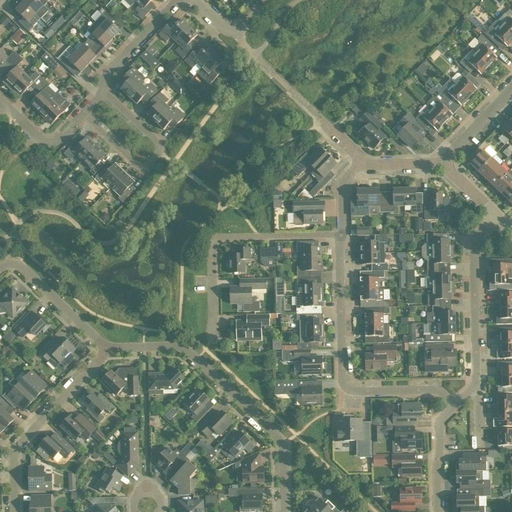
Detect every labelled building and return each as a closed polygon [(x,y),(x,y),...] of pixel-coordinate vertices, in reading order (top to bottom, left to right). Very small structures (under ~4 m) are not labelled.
[(43,7),(47,2),(44,0),(25,0),(23,3),(41,20),(48,12),(43,7)] [(137,0),(136,2),(139,5),(136,9),(136,11),(139,14),(138,16),(142,20),(152,10),(147,6),(152,0),(137,0)] [(502,0),(498,0),(496,2),(505,10),(509,6),(502,0)] [(33,28),(41,20),(23,3),(15,11),(24,20),(19,24),(28,33),(33,28)] [(496,21),(511,36),(511,12),(510,10),(506,15),(505,14),(497,22),(496,21)] [(95,23),(112,40),(120,32),(112,24),(116,20),(107,11),(95,23)] [(474,26),(478,21),(474,17),(473,18),(470,14),(466,18),(474,26)] [(0,19),(0,21),(6,26),(10,20),(3,15),(0,19)] [(49,39),(66,20),(62,15),(44,34),(49,39)] [(176,42),(190,28),(182,20),(176,26),(172,21),(159,35),(166,43),(171,38),(176,42)] [(511,42),(511,36),(496,21),(483,34),(495,44),(499,40),(508,48),(511,42)] [(109,45),(112,40),(95,23),(87,31),(97,41),(93,46),(102,55),(110,46),(109,45)] [(190,28),(176,42),(180,47),(176,52),(183,59),(197,45),(193,41),(198,36),(190,28)] [(17,45),(26,35),(19,29),(11,39),(17,45)] [(476,55),(489,67),(497,59),(489,52),(494,47),(481,35),(478,39),(478,41),(479,42),(471,50),(476,55)] [(102,55),(93,46),(89,50),(84,45),(76,53),(88,66),(93,61),(94,63),(102,55)] [(202,69),(216,54),(208,47),(202,52),(198,48),(185,62),(193,69),(197,64),(202,69)] [(144,61),(146,58),(148,57),(154,62),(151,65),(150,66),(155,71),(161,64),(146,51),(140,57),(144,61)] [(9,66),(18,56),(13,52),(7,59),(0,52),(0,66),(4,62),(9,66)] [(81,73),(88,66),(76,53),(72,58),(70,56),(66,60),(63,56),(58,61),(68,70),(72,65),(81,73)] [(216,54),(202,69),(197,74),(210,86),(223,72),(219,68),(224,62),(216,54)] [(481,76),(489,67),(476,55),(468,63),(464,59),(460,64),(470,74),(475,70),(481,76)] [(12,88),(24,75),(16,68),(23,61),(18,56),(9,66),(13,70),(4,80),(12,88)] [(52,59),(47,64),(54,71),(59,66),(52,59)] [(129,98),(143,83),(138,79),(142,75),(134,68),(125,77),(129,81),(121,90),(129,98)] [(450,80),(469,99),(477,90),(468,82),(472,79),(467,74),(465,71),(460,76),(458,74),(456,74),(450,80)] [(35,90),(44,80),(35,72),(29,79),(24,75),(12,88),(21,96),(30,86),(35,90)] [(173,77),(168,83),(174,89),(179,83),(173,77)] [(469,99),(450,80),(442,88),(438,85),(435,88),(429,79),(426,82),(449,103),(453,99),(461,107),(469,99)] [(38,113),(57,93),(56,94),(48,87),(49,85),(44,80),(35,90),(39,94),(30,105),(38,113)] [(444,108),(449,103),(426,82),(424,84),(425,87),(427,89),(428,92),(433,97),(426,104),(427,107),(445,124),(453,116),(444,108)] [(143,83),(129,98),(137,105),(146,96),(150,100),(159,91),(150,83),(147,87),(143,83)] [(174,89),(181,95),(186,90),(179,83),(174,89)] [(57,93),(38,113),(47,121),(57,111),(61,115),(70,105),(57,93)] [(156,123),(169,109),(165,105),(169,101),(160,93),(152,102),(156,106),(148,115),(156,123)] [(358,104),(352,110),(352,111),(361,120),(369,127),(360,136),(374,150),(385,138),(378,132),(382,127),(368,113),(359,104),(358,104)] [(438,133),(445,124),(427,107),(415,119),(425,129),(429,124),(438,133)] [(169,109),(156,123),(164,131),(173,122),(177,126),(186,117),(177,109),(174,113),(169,109)] [(420,135),(424,130),(411,117),(411,116),(409,114),(409,115),(400,123),(406,129),(399,137),(412,149),(417,142),(419,144),(424,139),(420,135)] [(511,137),(511,122),(511,121),(503,129),(511,137)] [(83,161),(97,147),(87,138),(85,140),(81,136),(64,154),(68,158),(74,152),(83,161)] [(477,176),(492,160),(484,152),(489,146),(484,142),(473,153),(478,158),(471,166),(477,171),(474,173),(477,176)] [(97,147),(83,161),(92,170),(90,172),(94,176),(106,164),(101,160),(106,155),(97,147)] [(306,153),(291,169),(298,176),(309,165),(310,165),(315,170),(328,157),(320,149),(311,158),(307,154),(306,153)] [(315,170),(311,174),(316,180),(320,183),(337,165),(328,157),(315,170)] [(487,181),(500,167),(492,160),(477,176),(479,178),(481,175),(487,181)] [(111,188),(125,174),(116,165),(111,169),(107,166),(96,177),(100,182),(102,179),(111,188)] [(493,190),(508,174),(500,167),(487,181),(492,185),(489,187),(493,190)] [(125,174),(111,188),(120,197),(118,199),(123,203),(136,189),(132,185),(134,182),(125,174)] [(503,195),(511,185),(511,178),(508,174),(493,190),(496,193),(498,191),(503,195)] [(508,206),(511,201),(511,185),(503,195),(508,201),(506,203),(508,206)] [(74,186),(70,191),(75,196),(80,191),(74,186)] [(313,199),(321,190),(317,186),(309,195),(313,199)] [(82,190),(76,197),(81,202),(87,195),(82,190)] [(363,208),(368,208),(369,208),(369,190),(358,191),(358,208),(357,208),(357,215),(363,215),(363,208)] [(387,214),(387,202),(380,202),(380,190),(369,190),(369,208),(368,208),(368,215),(380,215),(380,214),(387,214)] [(399,208),(405,207),(405,190),(394,190),(394,201),(387,202),(387,214),(394,214),(394,216),(399,215),(399,208)] [(405,190),(405,207),(411,207),(412,215),(423,214),(423,204),(416,204),(416,190),(405,190)] [(273,201),(280,201),(280,191),(272,192),(273,201)] [(425,221),(438,221),(438,212),(443,212),(443,193),(431,193),(431,206),(425,206),(425,221)] [(293,212),(293,224),(295,226),(303,226),(304,225),(323,224),(323,212),(317,212),(317,209),(315,209),(315,203),(294,203),(294,212),(293,212)] [(358,237),(370,237),(370,229),(358,229),(358,237)] [(421,253),(454,253),(454,247),(450,247),(450,241),(439,241),(439,235),(427,235),(427,244),(424,244),(421,248),(421,253)] [(360,255),(384,254),(384,244),(388,244),(388,236),(375,236),(375,243),(360,244),(360,255)] [(302,260),(322,260),(322,248),(309,249),(309,242),(297,243),(297,254),(302,254),(302,260)] [(230,274),(245,274),(245,261),(251,261),(251,249),(238,250),(238,256),(230,256),(230,274)] [(260,249),(260,260),(262,264),(263,266),(265,267),(267,267),(275,267),(275,260),(275,254),(275,249),(267,249),(260,249)] [(428,271),(440,271),(439,265),(451,264),(451,259),(454,259),(454,253),(421,253),(421,257),(425,261),(427,261),(428,271)] [(384,254),(360,255),(360,266),(376,265),(376,272),(388,272),(388,265),(384,265),(384,254)] [(322,260),(302,260),(302,267),(297,268),(298,279),(309,278),(309,272),(322,272),(322,260)] [(494,276),(511,275),(511,260),(489,261),(490,269),(494,269),(494,276)] [(434,289),(455,289),(455,283),(451,283),(451,277),(440,277),(440,271),(428,271),(428,277),(425,277),(425,288),(434,288),(434,289)] [(361,291),(384,290),(384,289),(379,289),(379,279),(384,279),(383,272),(372,272),(372,279),(361,279),(361,291)] [(511,275),(494,276),(494,283),(490,283),(490,291),(511,290),(511,275)] [(304,297),(323,296),(323,285),(308,286),(308,278),(297,279),(297,286),(302,285),(302,286),(304,286),(304,297)] [(238,288),(231,288),(231,305),(243,305),(244,312),(260,312),(259,302),(252,302),(252,294),(254,294),(254,290),(266,290),(266,279),(254,279),(254,280),(254,287),(252,287),(239,288),(238,288)] [(428,307),(433,307),(438,307),(440,307),(440,301),(452,300),(452,295),(455,294),(455,289),(434,289),(434,296),(428,296),(428,307)] [(18,295),(12,290),(8,295),(5,295),(3,297),(3,299),(0,302),(0,309),(2,307),(13,318),(27,304),(22,299),(22,297),(20,295),(18,295)] [(373,308),(377,308),(389,308),(388,306),(384,301),(384,290),(361,291),(361,302),(373,302),(373,308)] [(501,310),(511,309),(511,294),(496,295),(496,303),(501,303),(501,310)] [(296,315),(308,314),(308,307),(323,307),(323,296),(304,297),(304,307),(296,307),(296,315)] [(429,325),(456,325),(455,313),(438,314),(438,307),(433,307),(433,313),(427,314),(427,324),(429,324),(429,325)] [(365,326),(389,326),(389,325),(384,325),(383,315),(389,315),(389,308),(377,308),(377,315),(365,315),(365,326)] [(511,309),(501,310),(501,317),(497,317),(497,325),(511,325),(511,309)] [(39,319),(32,312),(14,331),(21,337),(28,330),(36,337),(41,332),(43,334),(50,326),(41,317),(39,319)] [(300,333),(324,332),(323,321),(313,321),(313,314),(308,314),(296,315),(296,321),(299,321),(300,333)] [(238,341),(261,340),(261,324),(269,324),(269,316),(254,316),(254,322),(237,323),(238,341)] [(456,325),(429,325),(430,336),(425,336),(425,343),(444,342),(444,336),(456,336),(456,325)] [(389,326),(365,326),(366,338),(377,338),(378,344),(389,344),(389,326)] [(502,344),(511,343),(511,328),(497,329),(497,337),(501,337),(502,344)] [(282,351),(310,350),(310,344),(324,343),(324,332),(300,333),(300,344),(297,344),(297,346),(282,346),(282,351)] [(75,350),(64,339),(54,350),(49,345),(41,354),(49,362),(53,357),(61,364),(66,360),(71,359),(71,355),(75,350)] [(511,343),(502,344),(502,351),(497,351),(498,360),(511,359),(511,343)] [(3,349),(4,352),(5,356),(13,353),(11,346),(4,348),(3,349)] [(425,365),(425,373),(433,373),(448,373),(448,366),(457,366),(456,353),(456,352),(453,352),(453,346),(426,346),(426,353),(426,357),(432,357),(432,365),(425,365)] [(366,371),(387,371),(387,359),(397,359),(396,347),(384,347),(385,355),(366,355),(366,371)] [(310,350),(282,351),(282,360),(284,363),(302,362),(303,375),(322,375),(322,358),(311,358),(311,351),(310,351),(310,350)] [(502,378),(511,378),(511,362),(498,363),(498,371),(502,371),(502,378)] [(155,373),(148,373),(149,391),(151,391),(151,395),(160,395),(159,391),(163,391),(183,390),(183,386),(180,384),(185,379),(175,369),(171,373),(159,373),(155,373)] [(20,384),(36,400),(48,387),(32,371),(20,384)] [(119,372),(118,371),(114,375),(111,372),(102,382),(116,396),(124,388),(126,390),(130,390),(130,396),(138,396),(138,378),(130,378),(130,372),(119,372)] [(511,378),(502,378),(503,385),(498,385),(498,394),(511,393),(511,378)] [(36,400),(20,384),(19,385),(13,379),(5,387),(11,393),(7,397),(23,413),(36,400)] [(299,380),(274,381),(274,396),(281,395),(284,391),(299,391),(299,395),(302,395),(302,407),(312,406),(312,404),(322,404),(322,390),(314,390),(312,388),(312,382),(299,383),(299,380)] [(209,400),(199,391),(195,395),(193,394),(184,403),(195,414),(192,418),(198,424),(208,413),(204,409),(204,406),(209,400)] [(102,403),(93,394),(84,404),(88,408),(86,410),(99,423),(104,418),(101,415),(106,410),(111,415),(117,409),(106,399),(102,403)] [(511,396),(493,397),(494,406),(498,406),(498,413),(511,412),(511,396)] [(0,423),(6,429),(14,421),(3,410),(8,405),(0,397),(0,423)] [(407,420),(417,419),(422,419),(421,405),(403,406),(403,412),(394,412),(394,427),(407,427),(407,420)] [(511,412),(498,413),(498,419),(494,420),(494,428),(511,427),(511,412)] [(233,423),(222,413),(216,419),(211,414),(198,428),(209,438),(213,434),(218,438),(233,423)] [(82,427),(71,417),(61,427),(76,441),(81,436),(87,441),(96,431),(87,422),(82,427)] [(348,418),(335,418),(336,442),(359,441),(359,455),(370,455),(370,440),(370,428),(365,428),(361,428),(361,421),(348,422),(348,418)] [(371,443),(382,443),(382,435),(393,435),(393,427),(371,428),(371,443)] [(422,434),(414,434),(403,434),(402,429),(394,429),(395,443),(402,443),(402,450),(422,449),(422,434)] [(107,438),(98,430),(92,436),(101,445),(107,438)] [(511,430),(494,431),(494,439),(494,440),(499,440),(499,447),(511,446),(511,430)] [(214,450),(206,458),(210,462),(220,451),(224,455),(228,450),(235,457),(236,458),(244,449),(249,453),(254,447),(250,443),(251,443),(240,432),(229,443),(224,438),(221,441),(214,450)] [(128,477),(139,466),(138,433),(123,434),(123,438),(120,441),(119,443),(117,446),(117,448),(117,451),(118,453),(120,455),(121,457),(123,458),(123,460),(117,466),(128,477)] [(60,446),(50,436),(40,447),(42,448),(37,453),(45,461),(50,456),(54,459),(60,453),(66,459),(74,451),(64,441),(60,446)] [(196,446),(205,455),(211,449),(202,440),(196,446)] [(160,458),(155,463),(163,470),(165,472),(170,467),(174,471),(186,458),(185,457),(194,448),(189,443),(180,452),(177,450),(173,454),(168,449),(166,451),(163,450),(160,454),(160,458)] [(191,460),(198,451),(194,448),(187,456),(191,460)] [(96,460),(101,454),(96,450),(91,455),(96,460)] [(113,466),(117,462),(106,452),(102,455),(113,466)] [(457,473),(482,472),(482,471),(487,471),(487,463),(486,454),(474,454),(474,460),(459,460),(460,472),(457,472),(457,473)] [(414,462),(414,456),(394,457),(394,469),(403,468),(403,478),(421,478),(420,462),(414,462)] [(259,468),(258,463),(256,457),(243,463),(244,483),(264,483),(264,468),(259,468)] [(180,496),(191,496),(190,478),(197,471),(189,463),(171,482),(179,490),(180,496)] [(44,476),(44,468),(29,468),(30,492),(52,491),(52,476),(44,476)] [(119,492),(123,485),(120,482),(123,477),(108,468),(95,489),(104,494),(106,491),(110,494),(113,489),(119,492)] [(470,490),(483,490),(483,489),(490,489),(490,481),(482,481),(482,472),(457,473),(457,485),(470,484),(470,490)] [(258,496),(258,489),(236,489),(228,489),(228,497),(236,496),(236,499),(238,501),(243,501),(244,507),(240,507),(239,511),(254,511),(255,509),(263,509),(262,496),(258,496)] [(392,511),(414,511),(414,504),(421,504),(421,489),(401,489),(401,504),(392,504),(392,511)] [(457,509),(484,508),(479,508),(479,498),(483,498),(483,490),(470,490),(469,490),(469,496),(457,497),(457,509)] [(32,503),(31,503),(31,511),(51,511),(51,496),(40,497),(40,503),(32,503)] [(206,505),(217,504),(216,496),(205,496),(206,505)] [(117,511),(117,498),(87,499),(95,507),(98,507),(97,511),(117,511)] [(325,504),(320,498),(316,503),(314,501),(310,501),(306,505),(306,510),(305,511),(339,511),(328,501),(325,504)] [(178,511),(203,511),(203,502),(178,502),(178,511)]
